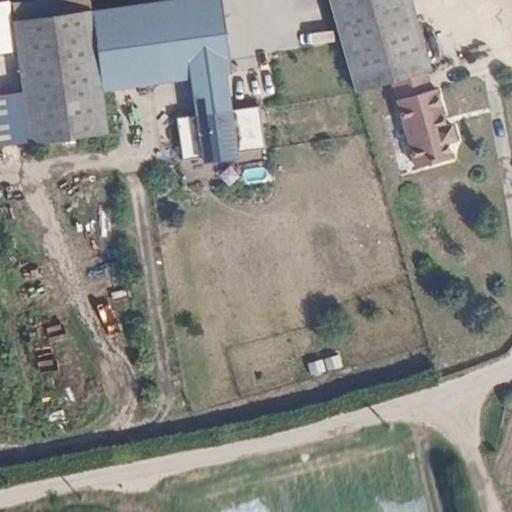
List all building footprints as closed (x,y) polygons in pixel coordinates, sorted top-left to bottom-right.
[(13,17),(10,0),(0,1),(0,52),(15,51),(10,17),(13,17)] [(12,0),(10,0),(13,17),(84,6),(83,0),(12,0)] [(123,0),(86,6),(98,84),(186,70),(220,65),(226,64),(215,0),(123,0)] [(320,0),(334,48),(347,92),(358,89),(384,81),(416,71),(422,70),(401,0),(320,0)] [(27,137),(104,125),(98,84),(86,6),(84,6),(13,17),(10,17),(15,51),(21,95),(27,137)] [(220,65),(186,70),(191,107),(226,102),(220,65)] [(416,71),(384,81),(409,168),(443,158),(439,142),(447,140),(443,124),(438,126),(428,89),(422,91),(416,71)] [(27,137),(21,95),(1,98),(7,140),(27,137)] [(191,107),(171,110),(178,153),(261,140),(254,97),(226,102),(191,107)]
